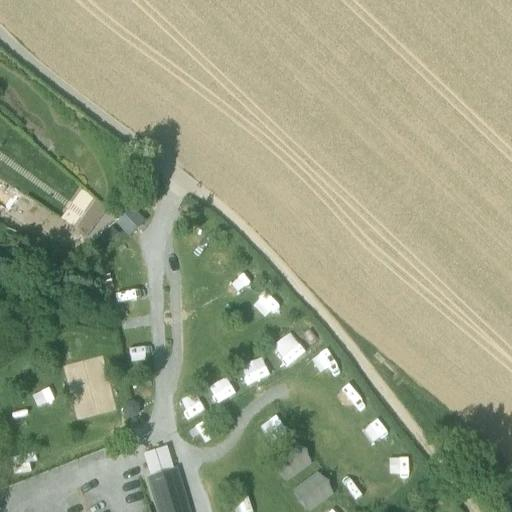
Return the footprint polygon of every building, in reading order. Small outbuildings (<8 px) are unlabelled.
[(26,197),(14,190),(0,179),(0,205),(14,215),(26,197)] [(115,223),(128,237),(144,222),(136,214),(146,204),(141,198),(115,223)] [(86,252),(94,295),(118,290),(110,247),(86,252)] [(182,322),(186,341),(206,337),(202,318),(182,322)] [(289,333),(301,347),(315,335),(303,321),(289,333)] [(104,351),(63,361),(78,416),(118,406),(104,351)] [(333,393),(348,411),(363,399),(348,381),(333,393)] [(362,423),(372,437),(384,428),(374,414),(362,423)] [(256,429),(265,444),(285,433),(276,418),(256,429)] [(297,476),(314,462),(296,441),(279,454),(297,476)] [(216,466),(222,484),(240,479),(235,460),(216,466)] [(160,511),(186,511),(173,471),(150,478),(160,511)] [(322,472),(292,487),(305,511),(335,497),(322,472)] [(230,499),(232,511),(249,511),(247,496),(230,499)]
